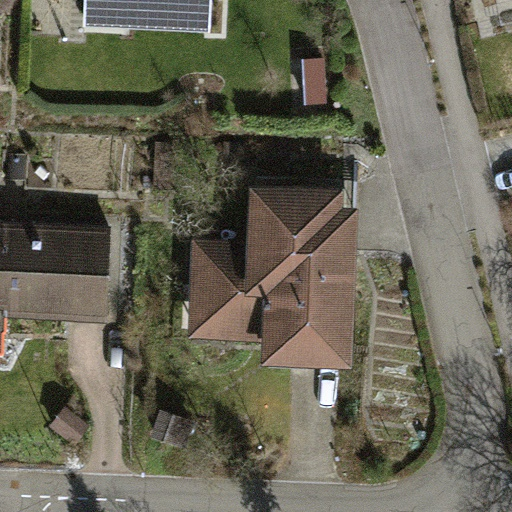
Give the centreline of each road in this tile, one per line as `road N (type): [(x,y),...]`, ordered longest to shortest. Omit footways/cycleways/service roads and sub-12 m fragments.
road 1 (residential): [(402,511),(457,488),(473,467),(479,402),(380,0)]
road 2 (residential): [(62,496),(354,511)]
